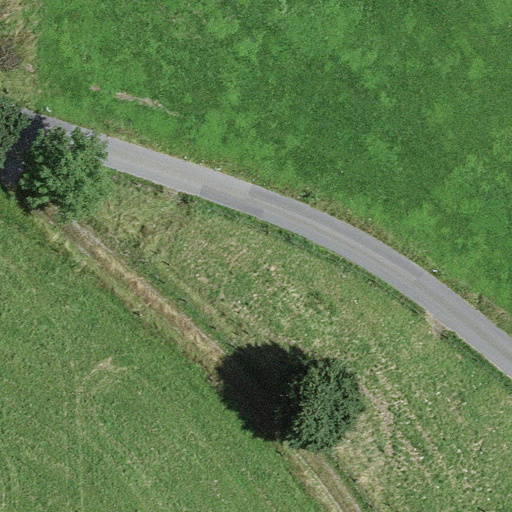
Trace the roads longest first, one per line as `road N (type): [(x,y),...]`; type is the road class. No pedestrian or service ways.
road 1 (unclassified): [(0,113),(318,225),(413,281),(511,359)]
road 2 (track): [(356,511),(215,356),(0,173)]
